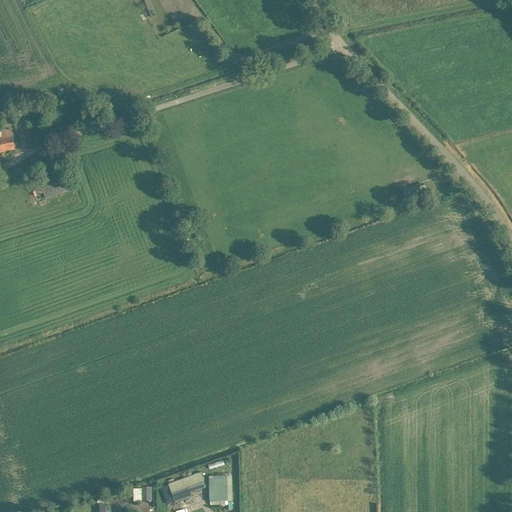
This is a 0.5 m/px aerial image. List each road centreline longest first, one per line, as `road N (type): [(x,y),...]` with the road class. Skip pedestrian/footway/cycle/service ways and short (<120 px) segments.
road 1 (unknown): [(341,44),(12,164)]
road 2 (unclassified): [(511,252),(324,25)]
